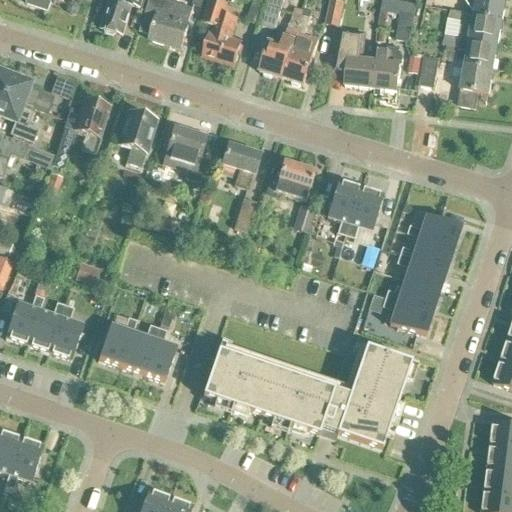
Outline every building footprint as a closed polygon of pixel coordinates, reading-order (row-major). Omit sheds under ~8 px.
[(29,0),(27,8),(48,15),(53,0),(29,0)] [(116,38),(123,40),(132,10),(140,12),(143,0),(119,0),(118,5),(110,3),(105,21),(107,21),(103,34),(105,35),(106,37),(114,39),(116,38)] [(181,54),(193,13),(152,0),(150,0),(140,36),(151,39),(150,44),(181,54)] [(195,0),(192,10),(205,14),(208,0),(195,0)] [(270,0),(261,30),(275,35),(285,4),(272,0),(270,0)] [(465,0),(476,16),(475,19),(503,24),(506,0),(465,0)] [(247,26),(260,30),(268,5),(255,1),(247,26)] [(401,19),(396,44),(409,47),(417,8),(383,2),(381,15),(401,19)] [(216,31),(213,39),(211,38),(204,61),(235,70),(241,48),(231,44),(237,22),(226,19),(229,8),(211,3),(204,27),(216,31)] [(326,28),(340,31),(345,6),(331,3),(326,28)] [(69,8),(67,14),(72,18),(78,17),(80,11),(76,6),(69,8)] [(462,26),(459,42),(498,49),(503,24),(475,19),(451,14),(448,23),(462,26)] [(273,80),(282,83),(302,20),(294,17),(290,29),(283,50),(269,46),(268,49),(266,49),(264,57),(266,57),(260,76),(264,78),(264,80),(271,82),(273,80)] [(302,20),(282,83),(292,86),(292,89),(299,91),(301,89),(305,90),(311,71),(313,72),(315,64),(313,63),(319,45),(305,40),(310,22),(302,20)] [(346,91),(371,93),(375,66),(363,65),(366,38),(341,35),(333,78),(347,80),(345,91),(346,91)] [(469,56),(466,69),(493,74),(498,49),(459,42),(446,40),(442,49),(457,52),(457,54),(469,56)] [(392,56),(377,54),(375,66),(371,93),(397,96),(396,97),(397,97),(401,68),(400,68),(400,69),(391,68),(392,56)] [(422,62),(419,91),(434,93),(438,64),(422,62)] [(493,74),(466,69),(462,94),(461,94),(461,95),(462,95),(459,111),(476,114),(479,98),(489,100),(490,99),(489,99),(493,74)] [(0,100),(33,114),(33,113),(46,118),(53,102),(29,93),(30,88),(0,76),(0,100)] [(33,114),(0,100),(0,120),(15,127),(11,138),(32,146),(39,129),(29,126),(33,114)] [(65,132),(56,161),(52,172),(63,175),(76,136),(87,139),(81,156),(95,160),(104,132),(102,131),(108,111),(98,108),(97,106),(91,104),(87,105),(85,104),(80,119),(69,115),(64,132),(65,132)] [(126,168),(141,173),(156,126),(143,122),(142,120),(129,116),(119,150),(130,153),(126,168)] [(205,143),(204,142),(205,139),(195,136),(194,139),(174,133),(171,144),(170,144),(169,147),(170,147),(162,170),(186,178),(185,184),(205,191),(212,166),(199,162),(205,143)] [(52,172),(56,161),(16,146),(16,145),(0,139),(0,168),(6,170),(11,158),(45,171),(46,170),(52,172)] [(234,191),(247,195),(252,179),(254,180),(260,160),(240,154),(239,150),(233,148),(230,151),(227,150),(221,169),(239,175),(234,191)] [(264,201),(274,204),(276,198),(304,207),(314,177),(311,176),(310,173),(303,170),(301,172),(283,167),(281,174),(273,172),(264,201)] [(45,198),(56,201),(62,182),(51,179),(45,198)] [(360,193),(337,186),(326,223),(340,227),(336,239),(345,241),(360,193)] [(382,200),(360,193),(345,241),(353,244),(357,232),(371,237),(382,200)] [(233,234),(246,238),(256,208),(243,203),(233,234)] [(404,209),(402,216),(409,219),(412,211),(404,209)] [(292,234),(308,238),(314,214),(299,210),(292,234)] [(461,233),(425,221),(420,234),(408,231),(406,239),(417,243),(454,255),(461,233)] [(180,239),(159,232),(156,239),(177,246),(180,239)] [(0,258),(6,261),(11,247),(0,243),(0,258)] [(454,255),(417,243),(413,256),(401,252),(398,261),(446,277),(454,255)] [(446,277),(398,261),(396,269),(407,273),(403,286),(439,298),(446,277)] [(74,284),(93,292),(98,278),(79,271),(74,284)] [(439,298),(403,286),(399,300),(387,296),(384,304),(432,320),(439,298)] [(31,312),(17,307),(4,344),(8,345),(24,350),(23,350),(27,352),(39,315),(43,303),(35,300),(31,312)] [(432,320),(384,304),(381,313),(393,316),(388,331),(425,343),(432,320)] [(52,320),(39,315),(27,352),(48,359),(65,311),(56,308),(52,320)] [(73,313),(65,311),(48,359),(51,360),(52,359),(67,365),(71,366),(83,329),(69,325),(73,313)] [(123,335),(109,330),(97,366),(119,374),(132,338),(136,326),(127,323),(123,335)] [(145,342),(132,338),(119,374),(141,381),(157,333),(149,331),(145,342)] [(166,336),(157,333),(141,381),(164,389),(176,353),(162,348),(166,336)] [(511,346),(508,346),(501,367),(511,370),(511,346)] [(349,401),(217,357),(202,402),(318,441),(320,435),(381,455),(410,368),(365,352),(349,401)] [(511,370),(501,367),(493,390),(511,396),(511,370)] [(511,430),(494,428),(491,452),(511,454),(511,430)] [(2,438),(0,437),(0,478),(8,481),(20,444),(17,443),(2,438)] [(24,445),(20,444),(8,481),(4,492),(12,495),(17,484),(30,488),(43,451),(39,450),(39,451),(23,446),(24,445)] [(511,454),(491,452),(488,474),(511,477),(511,454)] [(511,477),(488,474),(485,496),(511,500),(511,477)] [(166,511),(170,503),(148,495),(141,511),(166,511)] [(511,511),(511,500),(485,496),(483,511),(511,511)] [(192,511),(170,503),(166,511),(192,511)]
